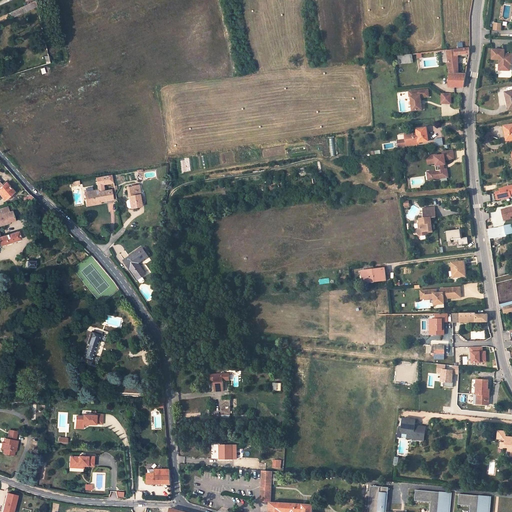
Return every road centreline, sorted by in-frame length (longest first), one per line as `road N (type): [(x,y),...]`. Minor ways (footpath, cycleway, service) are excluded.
road 1 (unclassified): [(479,0),(468,89),(473,180),(494,337),(511,385)]
road 2 (tertiary): [(40,199),(96,253),(153,328),(180,504)]
road 3 (tertiary): [(180,504),(91,503),(0,479)]
